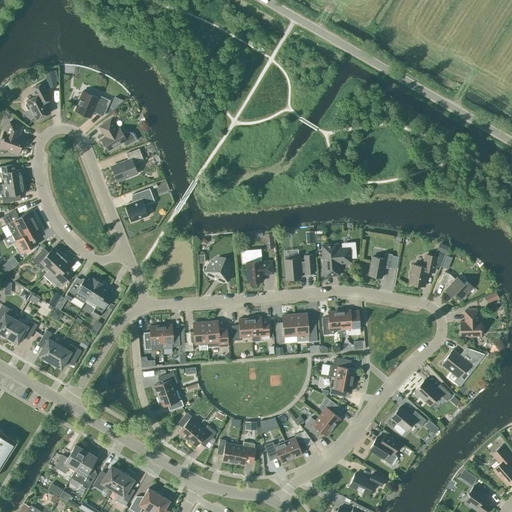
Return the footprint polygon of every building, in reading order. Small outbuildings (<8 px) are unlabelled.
[(49,95),(43,82),(31,88),(35,96),(26,101),(27,102),(26,102),(25,105),(28,110),(31,109),(36,120),(50,113),(43,98),(49,95)] [(96,113),(103,116),(110,100),(99,95),(98,98),(90,94),(90,93),(87,91),(85,92),(83,91),(75,110),(90,117),(93,111),(96,112),(96,113)] [(106,136),(101,139),(108,151),(123,142),(125,146),(136,140),(132,133),(126,131),(122,133),(119,128),(117,129),(111,119),(98,126),(102,132),(103,131),(106,136)] [(0,146),(19,153),(24,139),(18,137),(19,133),(19,134),(22,126),(10,122),(6,133),(4,132),(1,140),(0,140),(0,146)] [(112,167),(117,181),(137,173),(133,164),(143,160),(139,149),(126,154),(128,160),(112,167)] [(2,184),(24,181),(22,169),(14,170),(13,164),(0,166),(0,172),(0,173),(2,184)] [(24,181),(2,184),(0,184),(0,190),(3,190),(4,196),(2,196),(3,203),(19,200),(18,194),(25,193),(24,181)] [(144,205),(154,201),(149,188),(132,195),(134,201),(125,205),(131,222),(148,215),(144,205)] [(12,235),(36,221),(31,211),(19,217),(15,210),(2,217),(12,235)] [(21,253),(34,246),(30,239),(42,232),(36,221),(12,235),(21,253)] [(324,276),(339,275),(338,263),(351,262),(351,258),(354,257),(355,255),(355,244),(352,242),(344,243),(342,246),(343,248),(337,248),(337,244),(322,245),(324,276)] [(44,266),(48,270),(63,255),(61,253),(58,251),(58,252),(53,248),(46,255),(41,250),(32,260),(41,269),(44,266)] [(247,282),(262,281),(262,273),(265,273),(265,274),(273,273),(272,261),(261,262),(260,249),(241,250),(242,263),(246,262),(247,282)] [(384,258),(373,256),(369,276),(381,278),(383,267),(389,269),(390,268),(396,269),(399,256),(392,255),(392,254),(385,253),(384,258)] [(63,255),(48,270),(53,274),(49,278),(59,288),(69,277),(63,271),(70,264),(66,259),(64,256),(63,255)] [(286,279),(300,278),(300,271),(306,271),(306,274),(314,273),(313,255),(304,255),(305,262),(299,262),(298,258),(284,259),(286,279)] [(409,283),(424,286),(427,270),(434,271),(437,257),(425,255),(423,266),(413,264),(409,283)] [(218,257),(208,265),(209,277),(220,283),(231,275),(230,263),(218,257)] [(15,258),(0,268),(5,275),(20,265),(15,258)] [(448,287),(444,290),(451,297),(453,294),(460,300),(473,287),(466,281),(464,283),(457,277),(455,279),(450,274),(444,272),(440,282),(446,285),(448,287)] [(87,299),(98,281),(87,274),(82,281),(76,278),(64,297),(71,301),(74,296),(84,303),(86,298),(87,299)] [(11,282),(0,281),(0,293),(11,294),(11,282)] [(98,281),(87,299),(97,305),(91,314),(98,318),(110,298),(104,295),(108,288),(98,281)] [(489,304),(499,300),(497,293),(486,296),(489,304)] [(0,321),(0,333),(6,337),(16,320),(9,315),(12,310),(2,304),(0,307),(0,320),(0,321)] [(339,311),(340,329),(347,328),(347,334),(360,333),(359,315),(351,316),(350,310),(339,311)] [(460,322),(461,337),(481,336),(480,321),(478,321),(478,310),(464,311),(465,318),(466,318),(466,321),(460,322)] [(340,329),(339,311),(328,311),(328,317),(322,318),(323,334),(334,334),(334,329),(340,329)] [(294,314),(296,335),(308,335),(309,341),(317,340),(315,320),(307,320),(307,313),(294,314)] [(284,336),(296,335),(294,314),(282,315),(283,322),(275,323),(277,343),(284,342),(284,336)] [(262,323),(261,317),(250,318),(251,336),(251,342),(261,341),(261,340),(269,339),(268,322),(262,323)] [(251,336),(250,318),(238,319),(239,325),(231,325),(233,340),(240,340),(240,337),(251,336)] [(28,326),(16,320),(6,337),(18,344),(23,334),(29,338),(37,325),(31,321),(28,326)] [(205,322),(207,347),(227,345),(226,336),(219,337),(217,321),(205,322)] [(207,347),(205,322),(193,323),(195,344),(199,343),(199,351),(207,350),(207,347)] [(160,325),(162,348),(172,348),(172,347),(180,346),(179,330),(172,330),(172,324),(160,325)] [(94,325),(91,330),(96,333),(99,329),(94,325)] [(155,348),(156,349),(161,349),(162,348),(160,325),(149,326),(150,332),(143,333),(145,349),(155,348)] [(38,355),(50,362),(60,345),(48,338),(51,333),(46,330),(38,343),(44,346),(38,355)] [(89,342),(83,338),(79,345),(85,349),(89,342)] [(185,351),(193,350),(192,342),(184,343),(185,351)] [(67,349),(60,345),(50,362),(61,369),(67,359),(74,363),(81,350),(70,344),(67,349)] [(462,357),(453,350),(441,364),(459,378),(470,364),(474,367),(484,354),(469,349),(462,357)] [(351,360),(333,357),(332,365),(329,364),(327,376),(335,377),(353,380),(355,369),(349,368),(351,360)] [(154,385),(158,396),(175,390),(173,384),(177,383),(173,372),(157,377),(160,383),(154,385)] [(351,392),(353,380),(335,377),(333,388),(331,388),(329,394),(344,397),(345,390),(351,392)] [(454,393),(461,386),(451,377),(445,384),(454,393)] [(435,390),(424,380),(414,391),(430,405),(440,394),(446,400),(451,395),(440,384),(435,390)] [(199,387),(198,383),(186,387),(187,391),(199,387)] [(179,400),(175,390),(158,396),(162,407),(167,405),(169,411),(183,406),(181,400),(179,400)] [(319,416),(333,427),(341,418),(336,414),(341,408),(326,396),(318,407),(323,411),(319,416)] [(401,435),(414,420),(421,426),(426,420),(415,411),(411,416),(400,407),(391,418),(397,423),(393,429),(401,435)] [(187,439),(199,426),(190,418),(191,416),(187,412),(177,423),(182,427),(178,432),(187,439)] [(304,421),(300,416),(296,419),(300,424),(304,421)] [(333,427),(319,416),(315,420),(311,417),(304,426),(318,437),(322,432),(326,436),(333,427)] [(232,427),(240,428),(240,421),(233,420),(232,427)] [(199,426),(187,439),(195,447),(199,442),(204,446),(216,432),(207,425),(203,430),(199,426)] [(0,469),(17,442),(0,431),(0,469)] [(295,437),(285,441),(292,458),(302,454),(300,448),(306,446),(300,432),(294,435),(295,437)] [(384,458),(383,460),(391,465),(396,456),(393,454),(399,444),(385,435),(381,441),(376,437),(369,449),(384,458)] [(222,460),(233,463),(236,445),(225,442),(226,440),(219,439),(217,453),(223,455),(222,460)] [(243,441),(242,446),(236,445),(233,463),(244,465),(246,459),(252,460),(255,444),(243,441)] [(292,458),(285,441),(274,445),(273,442),(264,445),(270,461),(279,457),(281,463),(292,458)] [(75,469),(86,451),(75,445),(68,458),(62,454),(54,467),(65,473),(69,466),(75,469)] [(507,485),(511,480),(511,469),(505,462),(510,458),(500,446),(492,454),(500,463),(493,469),(507,485)] [(86,451),(75,469),(71,477),(89,487),(96,474),(89,470),(97,457),(86,451)] [(112,490),(122,472),(111,466),(105,475),(100,472),(93,485),(102,490),(105,485),(112,490)] [(134,479),(122,472),(112,490),(119,494),(116,499),(126,505),(134,492),(128,489),(134,479)] [(464,472),(461,480),(474,485),(478,477),(464,472)] [(381,486),(384,480),(372,474),(369,480),(355,473),(349,486),(368,495),(374,482),(381,486)] [(52,484),(48,491),(68,502),(71,496),(52,484)] [(478,511),(485,511),(490,506),(482,500),(486,495),(473,486),(463,501),(478,511)] [(149,511),(159,494),(148,488),(142,499),(136,496),(129,508),(134,511),(139,511),(142,508),(149,511)] [(159,494),(149,511),(163,511),(170,500),(159,494)] [(77,507),(80,500),(71,497),(68,504),(77,507)] [(35,511),(37,509),(30,505),(29,506),(24,503),(18,511),(35,511)] [(86,511),(89,507),(82,503),(80,507),(86,511)]
